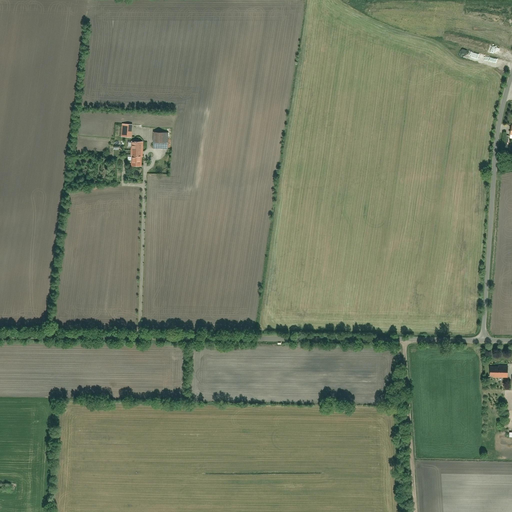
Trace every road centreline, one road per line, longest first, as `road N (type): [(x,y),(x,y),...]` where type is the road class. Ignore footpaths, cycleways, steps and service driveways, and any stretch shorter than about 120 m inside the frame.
road 1 (unclassified): [(483,340),(0,336)]
road 2 (unclassified): [(483,340),(495,154),(511,78)]
road 3 (track): [(405,340),(416,511)]
